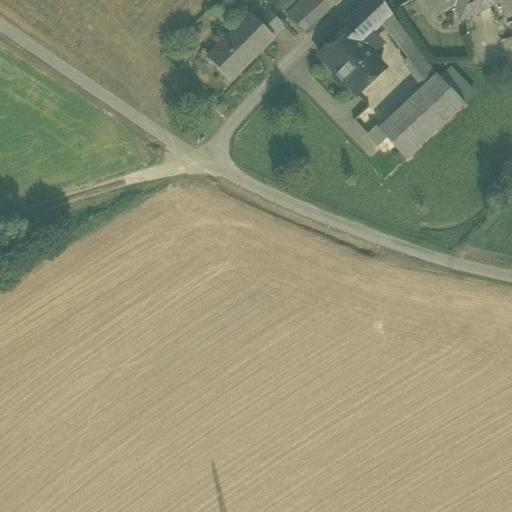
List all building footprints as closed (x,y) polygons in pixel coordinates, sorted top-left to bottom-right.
[(339,0),(301,0),(286,13),(303,32),(339,0)] [(381,24),(382,24),(392,14),(381,0),(369,0),(364,5),(381,24)] [(421,0),(431,17),(453,7),(466,0),(421,0)] [(505,18),(511,15),(511,0),(466,0),(453,7),(460,22),(499,3),(505,18)] [(371,33),(381,24),(364,5),(354,15),(371,33)] [(256,19),(274,38),(285,26),(267,8),(256,19)] [(419,51),(392,14),(382,24),(408,59),(419,51)] [(347,84),(358,95),(385,69),(371,55),(367,51),(378,41),(371,33),(354,15),(341,26),(345,30),(319,55),(334,71),(333,77),(341,85),(347,84)] [(208,59),(230,81),(274,38),(256,19),(252,16),(208,59)] [(381,45),(378,41),(367,51),(371,55),(381,45)] [(436,75),(419,51),(408,59),(427,84),(436,75)] [(440,78),(464,104),(474,94),(450,69),(440,78)] [(427,84),(379,128),(379,129),(387,138),(406,158),(464,104),(440,78),(437,75),(436,75),(427,84)] [(378,146),(387,138),(379,129),(379,128),(376,125),(367,134),(378,146)]
